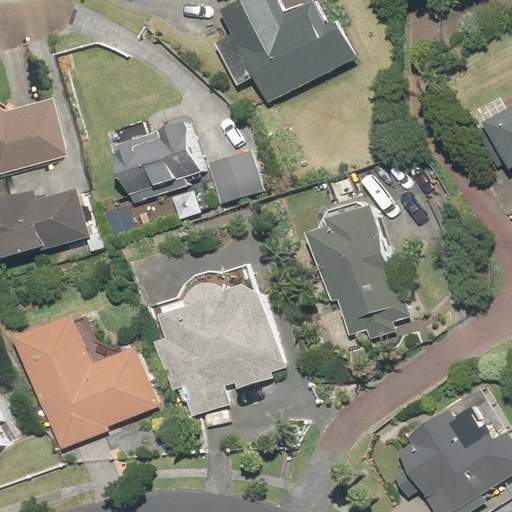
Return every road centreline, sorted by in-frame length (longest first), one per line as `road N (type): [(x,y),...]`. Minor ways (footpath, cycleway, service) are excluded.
road 1 (residential): [(511,322),(376,409),(290,511)]
road 2 (residential): [(425,26),(444,145),(511,262)]
